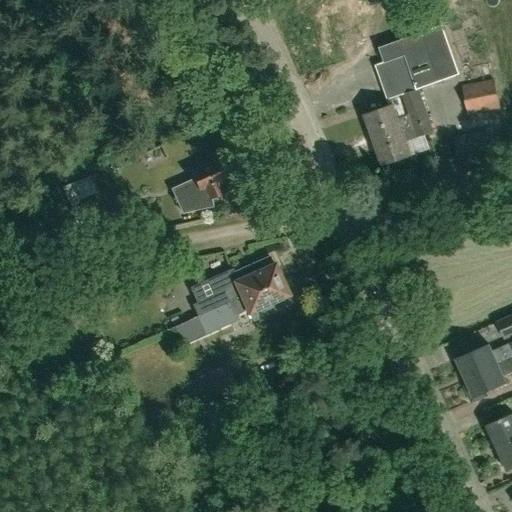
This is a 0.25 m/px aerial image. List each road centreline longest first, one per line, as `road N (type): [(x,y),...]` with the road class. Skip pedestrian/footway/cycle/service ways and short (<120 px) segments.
road 1 (residential): [(476,511),(345,219)]
road 2 (track): [(68,268),(322,215),(345,219)]
road 3 (residential): [(345,219),(243,0)]
road 4 (residential): [(345,219),(511,191)]
